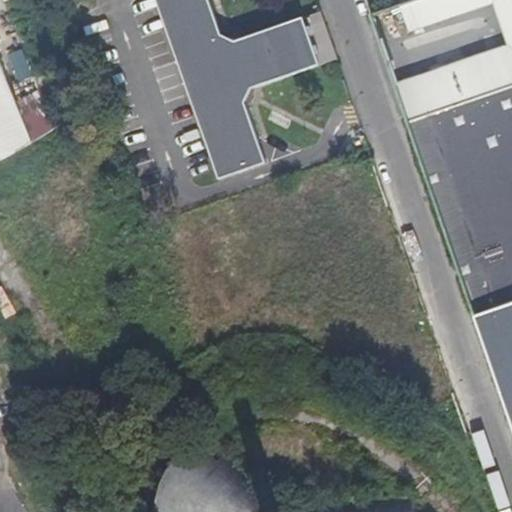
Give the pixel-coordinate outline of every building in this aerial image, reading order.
[(211,0),(158,0),(214,159),(221,178),(268,161),(261,142),(246,101),(255,86),(321,63),(305,16),(237,39),(223,32),(211,0)] [(397,83),(511,419),(511,0),(412,0),(373,14),(382,41),(493,2),(509,43),(397,83)] [(26,51),(11,54),(18,82),(32,79),(26,51)] [(0,161),(34,140),(32,135),(0,56),(0,161)] [(293,450),(290,442),(284,435),(277,430),(268,428),(259,429),(251,432),(244,438),(239,445),(237,454),(237,463),(241,471),(246,478),(254,483),(263,485),(272,485),(280,481),(287,476),(292,468),(294,459),(293,450)] [(161,487),(160,491),(156,511),(403,511),(401,495),(326,511),(270,511),(207,450),(192,435),(179,451),(168,468),(161,487)] [(301,486),(306,494),(313,500),(321,503),(331,504),(340,501),(347,496),(353,488),(356,479),(355,470),(352,461),(346,454),(338,449),(329,447),(320,448),(311,452),(304,459),(300,467),(299,476),(301,486)]
